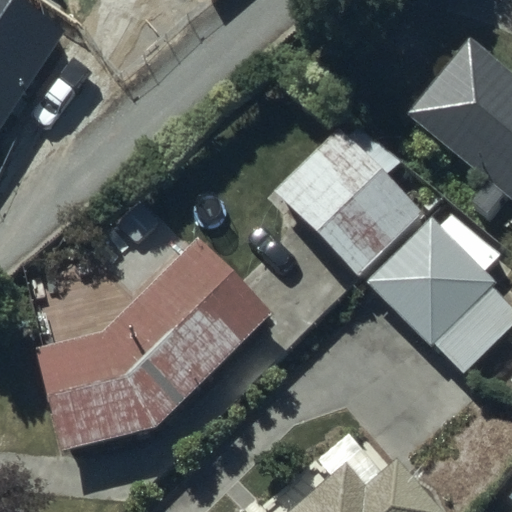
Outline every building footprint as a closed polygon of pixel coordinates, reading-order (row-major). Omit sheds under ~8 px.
[(221,0),(131,0),(172,45),(221,0)] [(0,167),(73,56),(0,8),(0,167)] [(511,79),(475,49),(412,127),(511,208),(511,79)] [(370,290),(431,228),(391,190),(410,171),(371,133),(353,152),(338,138),(277,201),(370,290)] [(511,341),(511,317),(432,242),(375,302),(467,388),(511,341)] [(273,326),(198,257),(111,350),(47,361),(64,462),(161,446),(273,326)] [(430,511),(364,434),(320,472),(337,491),(311,511),(430,511)]
